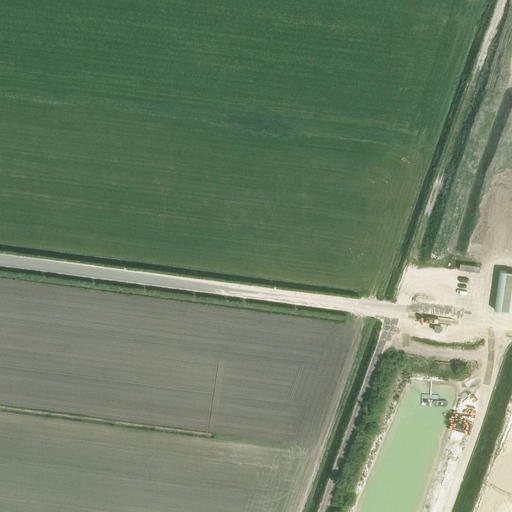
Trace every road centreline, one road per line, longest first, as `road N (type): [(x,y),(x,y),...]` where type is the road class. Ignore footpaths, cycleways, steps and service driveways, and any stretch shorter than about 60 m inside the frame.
road 1 (track): [(321,511),(500,0)]
road 2 (unclassified): [(0,259),(391,309)]
road 3 (track): [(446,511),(494,377),(499,322),(474,321),(441,336),(391,309)]
